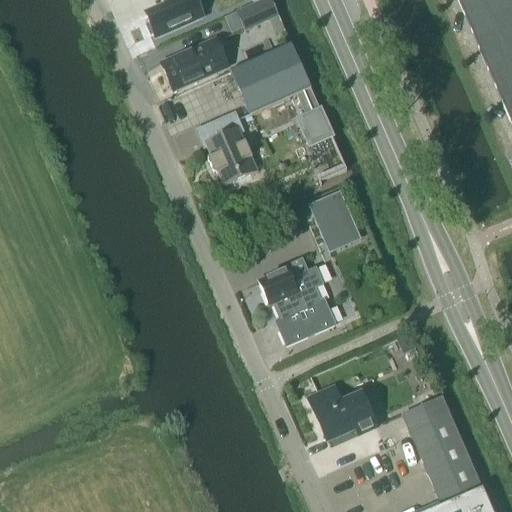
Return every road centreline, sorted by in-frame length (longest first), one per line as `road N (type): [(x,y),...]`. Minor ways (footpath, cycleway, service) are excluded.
road 1 (unclassified): [(319,511),(93,0)]
road 2 (secondary): [(511,424),(326,0)]
